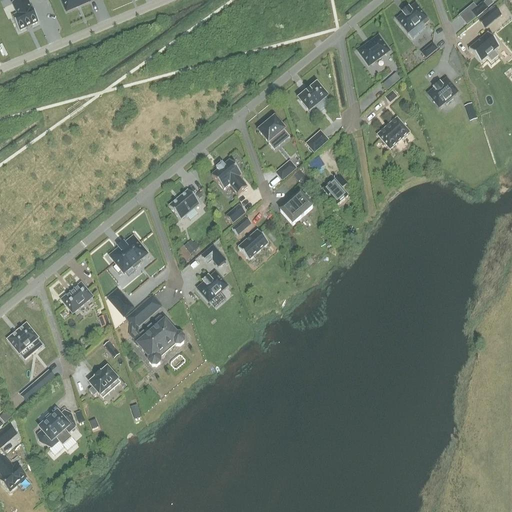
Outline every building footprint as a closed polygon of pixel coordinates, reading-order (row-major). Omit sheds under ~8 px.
[(17,16),(12,18),(19,33),(39,24),(32,9),(31,9),(26,0),(21,0),(12,5),(17,16)] [(88,0),(61,0),(66,13),(90,3),(88,0)] [(489,0),(488,0),(483,4),(487,10),(493,5),(489,0)] [(487,10),(483,4),(472,13),(476,18),(487,10)] [(409,11),(407,8),(401,13),(403,15),(396,21),(408,35),(422,24),(424,27),(430,22),(415,5),(409,11)] [(484,28),(499,15),(493,7),(477,20),(484,28)] [(488,37),(469,53),(480,67),(487,61),(491,65),(498,60),(494,55),(500,51),(488,37)] [(389,52),(378,38),(358,52),(369,67),(389,52)] [(426,59),(437,50),(432,45),(422,54),(426,59)] [(446,80),(440,85),(439,84),(433,89),(434,90),(427,95),(439,109),(445,104),(446,105),(452,100),(451,99),(458,93),(446,80)] [(387,82),(382,86),(388,91),(392,88),(387,82)] [(309,114),(327,99),(317,86),(299,101),(309,114)] [(385,99),(390,104),(397,99),(392,93),(385,99)] [(375,108),(380,115),(389,109),(383,101),(375,108)] [(269,145),(284,132),(275,120),(259,133),(269,145)] [(397,120),(377,137),(390,152),(410,134),(397,120)] [(307,146),(315,155),(329,143),(321,134),(307,146)] [(222,165),(216,170),(217,172),(211,177),(223,192),(230,187),(238,197),(247,189),(239,179),(242,176),(230,162),(224,167),(222,165)] [(276,175),(283,182),(296,171),(290,163),(276,175)] [(300,172),(293,177),(298,183),(305,178),(300,172)] [(337,208),(344,202),(348,198),(334,182),(323,192),(337,208)] [(189,192),(169,208),(181,222),(200,206),(189,192)] [(312,209),(300,195),(280,213),(292,227),(312,209)] [(233,226),(246,214),(239,206),(226,217),(233,226)] [(238,237),(251,225),(246,219),(232,231),(238,237)] [(249,262),(267,246),(268,245),(258,232),(238,250),(249,262)] [(119,251),(110,259),(124,275),(132,269),(134,271),(141,265),(140,263),(148,256),(133,239),(125,247),(124,246),(118,250),(119,251)] [(195,239),(186,246),(193,254),(202,247),(195,239)] [(212,247),(202,257),(208,264),(212,261),(219,255),(212,247)] [(218,260),(221,264),(227,259),(224,255),(218,260)] [(229,290),(217,276),(211,281),(210,281),(204,286),(205,286),(199,292),(211,306),(229,290)] [(62,302),(73,315),(92,299),(81,285),(62,302)] [(106,299),(115,309),(126,299),(117,290),(106,299)] [(153,299),(128,321),(131,325),(131,336),(134,340),(135,341),(140,337),(139,336),(137,334),(138,328),(161,308),(153,299)] [(102,328),(110,325),(106,316),(99,319),(102,328)] [(135,341),(134,344),(137,347),(138,347),(149,360),(149,364),(152,368),(156,368),(160,365),(160,361),(158,358),(173,344),(176,347),(180,347),(184,344),(184,340),(181,336),(177,336),(166,323),(166,322),(163,319),(160,319),(155,323),(156,327),(144,338),(143,337),(140,337),(135,341)] [(32,344),(38,351),(43,347),(26,326),(7,342),(19,356),(32,344)] [(109,344),(104,348),(114,360),(120,355),(109,344)] [(92,389),(89,392),(94,397),(97,394),(100,397),(118,381),(108,370),(101,375),(100,375),(95,379),(96,380),(89,386),(92,389)] [(37,382),(26,392),(33,399),(43,390),(37,382)] [(72,416),(65,412),(60,416),(58,413),(51,419),(49,416),(43,422),(44,424),(38,430),(41,433),(36,437),(39,444),(52,450),(60,444),(63,447),(72,439),(69,436),(77,429),(72,416)] [(78,425),(85,423),(81,412),(75,415),(78,425)] [(9,427),(0,434),(8,444),(16,436),(9,427)] [(13,470),(12,470),(5,461),(0,465),(0,474),(3,478),(0,481),(10,492),(25,479),(16,468),(13,470)]
